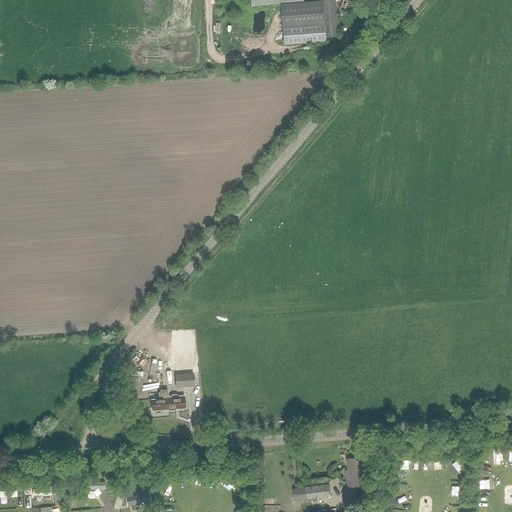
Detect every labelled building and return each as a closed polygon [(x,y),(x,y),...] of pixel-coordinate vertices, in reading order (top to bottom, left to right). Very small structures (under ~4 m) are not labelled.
[(322,0),(323,3),(282,7),(284,28),(285,44),(326,41),(326,38),(338,37),(336,11),(355,10),(354,0),(322,0)] [(177,369),(196,368),(192,331),(173,332),(177,369)] [(159,395),(159,399),(151,400),(152,411),(169,409),(169,404),(185,402),(184,395),(168,396),(167,392),(160,392),(159,395)] [(348,496),(361,495),(359,481),(360,481),(358,462),(356,462),(355,458),(347,459),(348,470),(345,470),(348,496)] [(400,470),(411,470),(411,460),(400,460),(400,470)] [(294,501),(330,497),(329,484),(293,489),(294,501)] [(144,493),(124,498),(126,505),(146,500),(144,493)]
